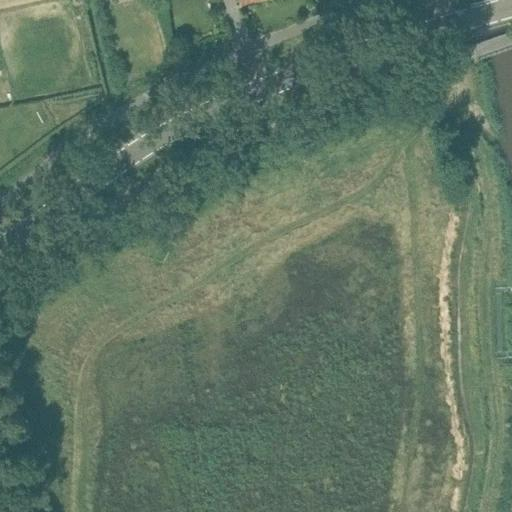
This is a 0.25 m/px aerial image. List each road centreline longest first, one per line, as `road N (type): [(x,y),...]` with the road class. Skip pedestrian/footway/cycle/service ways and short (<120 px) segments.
road 1 (secondary): [(449,23),(254,86),(151,140),(0,246)]
road 2 (track): [(449,23),(487,261),(493,360),(476,511)]
